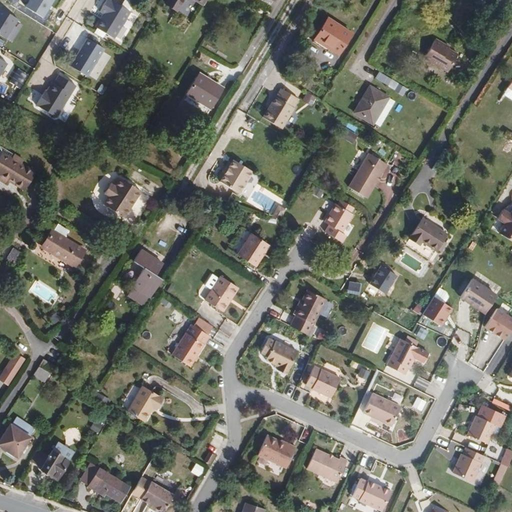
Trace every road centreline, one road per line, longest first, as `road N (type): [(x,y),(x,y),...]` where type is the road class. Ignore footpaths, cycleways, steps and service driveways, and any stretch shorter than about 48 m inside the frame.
road 1 (residential): [(230,403),(273,401),(390,454),(411,455),(459,372),(490,377),(511,343)]
road 2 (residential): [(199,190),(312,0)]
road 3 (residential): [(230,403),(232,354),(301,251)]
